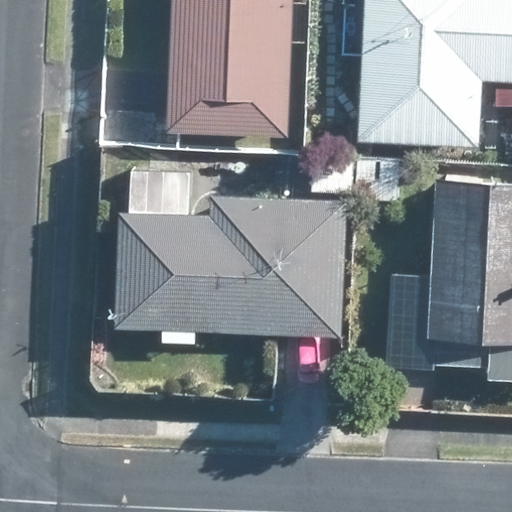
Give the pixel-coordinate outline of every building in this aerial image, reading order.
[(291,0),(172,0),(170,74),(168,127),(176,127),(287,131),(291,0)] [(511,0),(365,0),(363,54),(358,138),(475,144),(480,74),(511,74),(511,0)] [(511,80),(497,80),(497,102),(511,102),(511,80)] [(313,184),(350,184),(351,153),(313,153),(313,184)] [(343,197),(274,194),(211,191),(210,211),(191,209),(193,164),(132,162),(130,208),(120,208),(116,320),(234,325),(338,328),(343,197)] [(511,176),(438,172),(434,231),(392,229),(389,275),(398,275),(393,355),(437,357),(490,359),(490,374),(501,374),(511,375),(511,176)]
